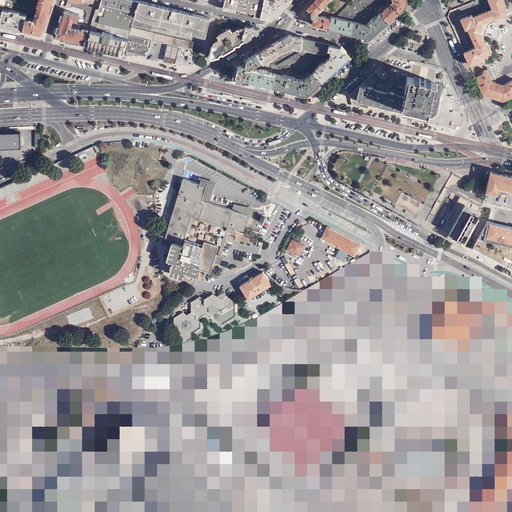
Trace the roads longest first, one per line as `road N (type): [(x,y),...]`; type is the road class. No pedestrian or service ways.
road 1 (motorway): [(511,112),(464,128),(115,98),(0,107)]
road 2 (motorway): [(0,115),(115,107),(466,140),(511,131)]
road 3 (residential): [(307,204),(147,130),(104,132),(0,174)]
road 4 (unknown): [(429,511),(452,437),(448,382),(419,383),(384,415),(352,421)]
road 5 (residential): [(307,204),(270,256),(186,293),(147,339)]
road 6 (tertiary): [(311,465),(404,368),(406,338)]
road 7 (primary): [(73,113),(174,120),(232,144)]
road 8 (primary): [(342,144),(439,162),(496,155)]
road 9 (primary): [(448,146),(409,147),(297,123)]
road 10 (unknown): [(93,500),(190,397)]
road 11 (unknown): [(470,376),(468,458),(445,511)]
road 12 (primary): [(278,26),(188,81),(160,89)]
road 13 (secondary): [(426,237),(334,185),(321,164)]
road 14 (primary): [(160,89),(39,59)]
road 15 (tertiary): [(511,399),(406,338)]
road 16 (tertiary): [(186,393),(279,470)]
